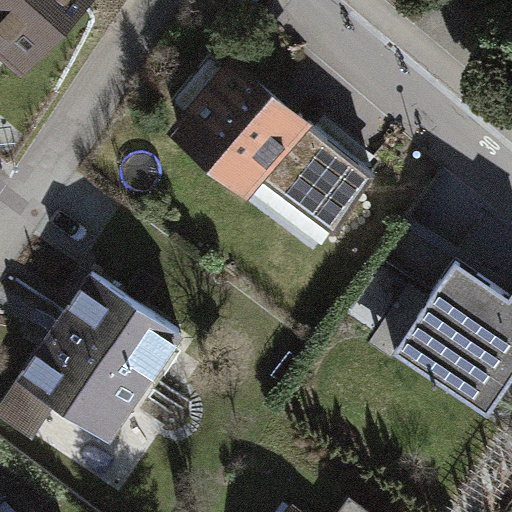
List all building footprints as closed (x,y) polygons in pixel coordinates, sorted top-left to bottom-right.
[(84,0),(0,0),(0,23),(35,55),(84,0)] [(254,75),(229,54),(165,130),(242,194),(257,177),(333,232),(370,175),(254,75)] [(511,249),(509,248),(465,221),(403,315),(503,381),(511,367),(511,249)] [(176,333),(86,273),(57,316),(20,372),(110,431),(176,333)] [(311,511),(293,498),(282,511),(311,511)]
